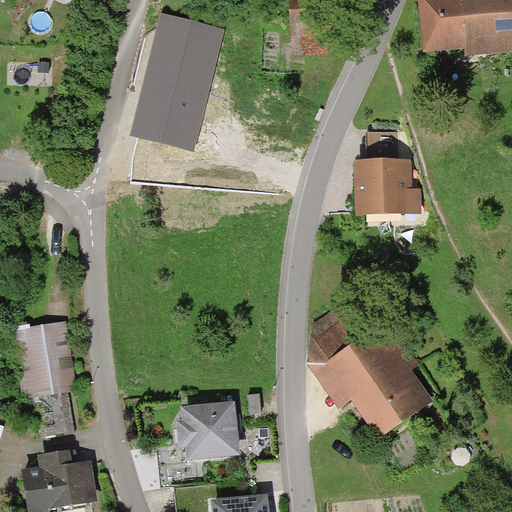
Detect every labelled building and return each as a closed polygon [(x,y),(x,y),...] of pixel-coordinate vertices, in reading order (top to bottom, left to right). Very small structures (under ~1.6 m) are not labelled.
[(511,0),(417,0),(422,52),(460,48),(461,56),(511,51),(511,0)] [(332,7),(286,10),(289,61),(334,58),(332,7)] [(225,29),(162,13),(129,135),(192,152),(225,29)] [(397,134),(368,134),(368,162),(353,162),(354,216),(421,215),(421,192),(409,192),(409,162),(397,162),(397,134)] [(352,402),(378,444),(433,408),(411,372),(421,365),(404,338),(386,349),(352,296),(307,324),(308,363),(313,372),(338,411),(352,402)] [(64,322),(9,330),(19,403),(63,396),(74,395),(64,322)] [(63,396),(19,403),(25,445),(69,438),(63,396)] [(236,403),(182,407),(183,420),(177,421),(179,448),(186,448),(187,462),(240,458),(236,403)] [(66,452),(32,456),(33,469),(17,471),(21,511),(44,511),(44,509),(87,504),(86,493),(92,493),(88,461),(67,464),(66,452)] [(269,511),(268,496),(211,501),(211,511),(269,511)]
